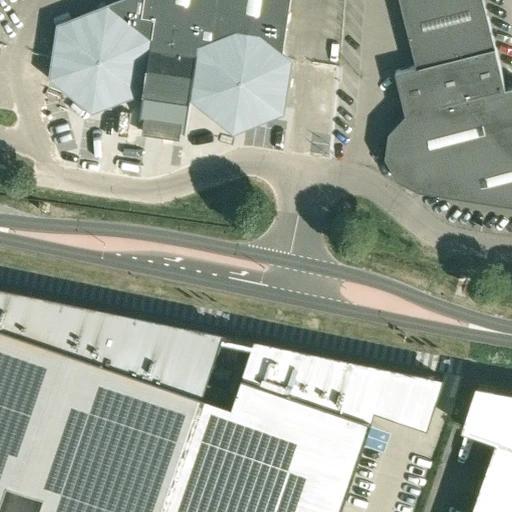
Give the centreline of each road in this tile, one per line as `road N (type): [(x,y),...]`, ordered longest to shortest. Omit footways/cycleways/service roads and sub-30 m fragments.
road 1 (primary): [(511,323),(413,287),(149,235),(0,220)]
road 2 (primary): [(0,238),(511,342)]
